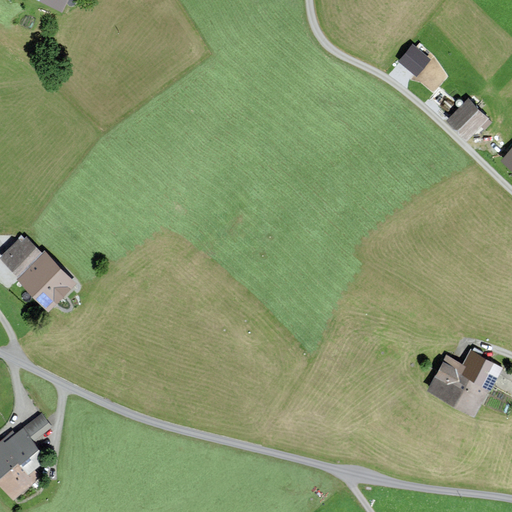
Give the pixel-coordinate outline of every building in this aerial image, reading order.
[(401,60),(416,72),(427,58),(413,46),(401,60)] [(468,98),(448,117),(466,135),(482,120),(486,123),(490,120),(468,98)] [(20,272),(42,252),(27,236),(22,241),(20,238),(3,255),(20,272)] [(42,252),(20,272),(23,275),(24,275),(50,302),(71,282),(44,254),(42,252)] [(459,371),(483,384),(496,362),(472,349),(463,364),(459,371)] [(459,371),(463,364),(449,356),(433,384),(476,408),(487,387),(483,384),(459,371)] [(32,440),(50,426),(41,414),(14,435),(12,432),(0,441),(0,473),(1,474),(22,456),(17,449),(31,438),(32,440)] [(30,466),(44,456),(32,440),(31,438),(17,449),(22,456),(30,466)] [(30,466),(22,456),(1,474),(17,494),(38,476),(30,466)]
